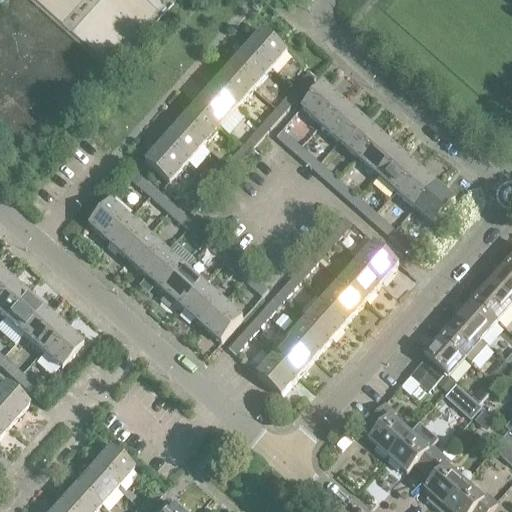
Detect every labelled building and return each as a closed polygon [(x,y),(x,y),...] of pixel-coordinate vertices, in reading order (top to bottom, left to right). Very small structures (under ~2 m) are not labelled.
[(264,33),(247,52),(271,74),(288,55),(264,33)] [(271,74),(247,52),(230,71),(255,93),(271,74)] [(255,93),(230,71),(214,90),(238,112),(255,93)] [(317,81),(310,74),(293,93),(300,100),(317,81)] [(344,104),(325,87),(303,111),(322,128),(344,104)] [(238,112),(214,90),(197,109),(221,130),(238,112)] [(300,100),(293,93),(276,112),(284,119),(300,100)] [(363,120),(344,104),(322,128),(341,145),(363,120)] [(221,130),(197,109),(180,127),(205,149),(221,130)] [(284,119),(276,112),(226,168),(234,175),(284,119)] [(363,120),(341,145),(359,161),(381,137),(363,120)] [(205,149),(180,127),(164,146),(188,168),(205,149)] [(283,133),(277,140),(296,158),(303,150),(283,133)] [(400,154),(381,137),(359,161),(378,178),(400,154)] [(188,168),(164,146),(147,165),(171,187),(188,168)] [(303,150),(296,158),(315,174),(321,167),(303,150)] [(418,170),(400,154),(378,178),(397,195),(418,170)] [(321,167),(315,174),(333,191),(340,183),(321,167)] [(234,175),(226,168),(210,187),(217,193),(234,175)] [(437,187),(418,170),(397,195),(415,211),(437,187)] [(137,175),(131,183),(150,200),(157,193),(137,175)] [(340,183),(333,191),(352,207),(359,200),(340,183)] [(217,193),(210,187),(192,207),(200,213),(217,193)] [(456,204),(437,187),(415,211),(435,228),(456,204)] [(176,209),(157,193),(150,200),(169,217),(176,209)] [(359,200),(352,207),(371,224),(377,216),(359,200)] [(112,205),(90,229),(109,246),(131,222),(112,205)] [(191,223),(176,209),(169,217),(188,234),(194,226),(191,223)] [(377,216),(371,224),(389,240),(396,233),(377,216)] [(337,246),(354,227),(346,221),(329,240),(337,246)] [(131,222),(109,246),(128,263),(150,238),(131,222)] [(207,237),(194,226),(188,234),(206,250),(213,243),(207,237)] [(396,233),(389,240),(410,259),(416,251),(396,233)] [(150,238),(128,263),(147,280),(169,255),(150,238)] [(313,259),(320,265),(337,246),(329,240),(313,259)] [(225,267),(232,259),(213,243),(206,250),(225,267)] [(399,268),(375,247),(358,265),(382,287),(399,268)] [(169,255),(147,280),(165,296),(187,272),(169,255)] [(238,265),(232,259),(225,267),(244,284),(251,276),(238,265)] [(303,284),(320,265),(313,259),(308,264),(296,277),(303,284)] [(382,287),(358,265),(342,284),(366,306),(382,287)] [(511,272),(507,268),(491,286),(511,304),(511,272)] [(187,272),(165,296),(184,313),(206,288),(207,289),(212,283),(202,275),(198,281),(187,272)] [(263,287),(251,276),(244,284),(263,301),(270,293),(263,287)] [(296,277),(279,296),(287,303),(303,284),(296,277)] [(26,298),(7,282),(0,289),(0,317),(5,322),(26,298)] [(366,306),(342,284),(325,303),(349,325),(366,306)] [(511,311),(511,304),(491,286),(475,304),(499,326),(511,311)] [(206,288),(184,313),(203,330),(225,305),(207,289),(206,288)] [(287,303),(279,296),(263,315),(270,321),(287,303)] [(45,315),(26,298),(5,322),(23,339),(45,315)] [(349,325),(325,303),(308,322),(332,344),(349,325)] [(499,326),(475,304),(459,322),(483,344),(499,326)] [(225,305),(203,330),(222,347),(244,322),(225,305)] [(63,332),(45,315),(23,339),(42,355),(63,332)] [(246,333),(254,340),(270,321),(263,315),(246,333)] [(332,344),(308,322),(291,341),(315,362),(332,344)] [(483,344),(459,322),(443,340),(467,362),(472,366),(488,348),(483,344)] [(83,349),(63,332),(42,355),(61,373),(83,349)] [(228,353),(236,360),(254,340),(246,333),(228,353)] [(467,362),(443,340),(426,359),(428,361),(448,378),(450,381),(467,362)] [(315,362),(291,341),(275,360),(299,381),(315,362)] [(4,360),(0,365),(0,369),(17,384),(23,377),(4,360)] [(299,381),(275,360),(258,379),(282,400),(299,381)] [(428,361),(420,370),(439,388),(448,395),(456,386),(450,381),(448,378),(428,361)] [(511,371),(511,369),(506,364),(494,377),(501,384),(511,371)] [(439,388),(420,370),(412,379),(431,397),(439,388)] [(23,377),(17,384),(35,401),(42,394),(23,377)] [(30,408),(6,387),(0,393),(0,416),(12,428),(30,408)] [(480,408),(492,394),(484,388),(472,401),(480,408)] [(387,407),(369,427),(379,435),(371,444),(389,461),(411,436),(393,420),(397,416),(387,407)] [(0,441),(12,428),(0,416),(0,441)] [(511,435),(502,444),(511,452),(511,435)] [(429,452),(411,436),(389,461),(408,477),(416,469),(425,476),(442,456),(433,448),(429,452)] [(511,452),(502,444),(494,453),(511,467),(511,452)] [(134,473),(110,451),(92,470),(117,492),(134,473)] [(452,465),(442,456),(425,476),(434,484),(426,493),(433,499),(429,503),(438,511),(442,511),(445,509),(466,485),(449,469),(452,465)] [(117,492),(92,470),(76,489),(100,511),(117,492)] [(492,511),(498,506),(489,497),(485,502),(466,485),(445,509),(442,511),(492,511)] [(99,511),(100,511),(76,489),(59,508),(63,511),(99,511)] [(138,511),(139,511),(150,511),(162,498),(155,492),(138,511)]
